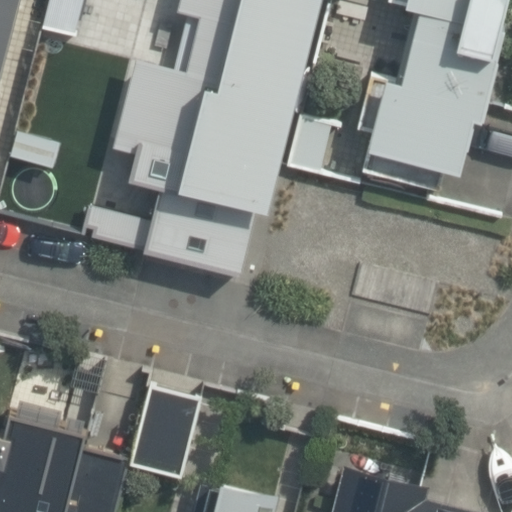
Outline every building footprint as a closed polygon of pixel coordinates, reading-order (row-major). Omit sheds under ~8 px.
[(0,0),(0,64),(16,0),(0,0)] [(144,68),(127,135),(192,151),(184,187),(275,209),(326,0),(189,0),(172,75),(144,68)] [(372,71),(359,122),(375,126),(365,165),(443,185),(448,164),(463,168),(477,115),(482,116),(511,0),(390,0),(422,9),(405,74),(387,69),(385,75),(372,71)] [(54,163),(61,137),(18,127),(11,153),(54,163)] [(148,248),(155,219),(89,203),(82,232),(148,248)] [(153,383),(132,459),(179,472),(200,396),(153,383)] [(111,511),(127,452),(80,440),(84,424),(9,404),(0,437),(0,511),(111,511)] [(507,511),(427,492),(430,480),(347,459),(333,511),(507,511)] [(275,511),(280,491),(220,477),(219,485),(201,481),(193,511),(275,511)]
